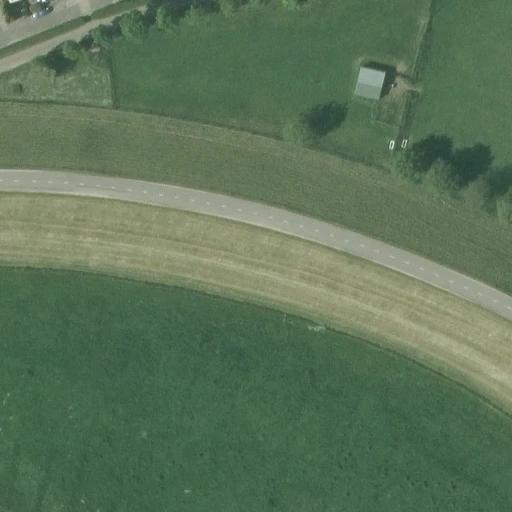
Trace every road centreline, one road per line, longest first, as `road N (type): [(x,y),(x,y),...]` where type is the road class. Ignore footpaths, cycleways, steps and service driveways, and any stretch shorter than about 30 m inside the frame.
road 1 (unclassified): [(511,309),(289,221),(130,191),(0,184)]
road 2 (residential): [(0,67),(190,0)]
